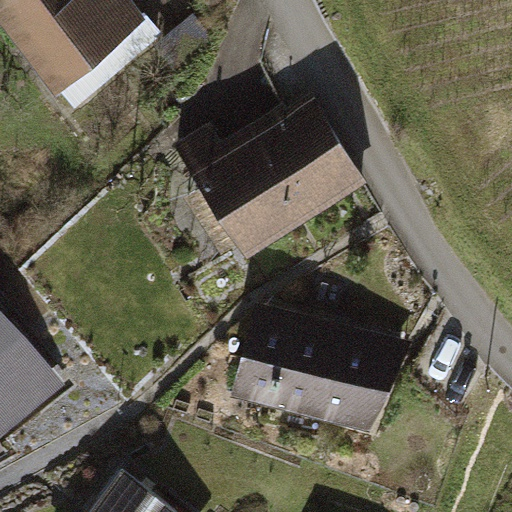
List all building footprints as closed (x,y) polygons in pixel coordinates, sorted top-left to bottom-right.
[(0,0),(0,8),(59,89),(146,26),(127,0),(0,0)] [(310,83),(189,150),(247,252),(367,184),(310,83)] [(408,347),(257,304),(231,395),(382,438),(408,347)] [(0,430),(52,389),(0,324),(0,430)] [(181,511),(121,464),(82,511),(181,511)]
